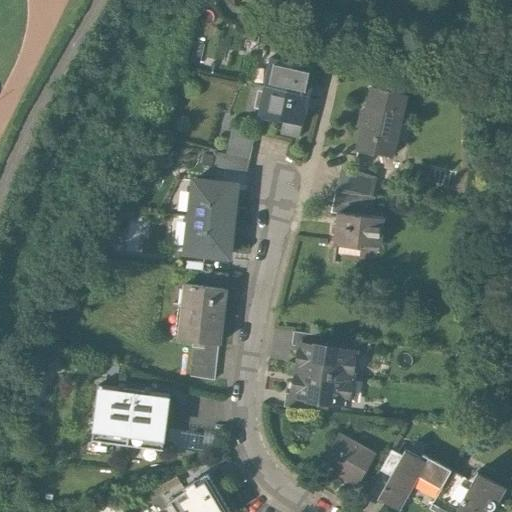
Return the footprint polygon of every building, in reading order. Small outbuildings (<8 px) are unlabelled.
[(271,59),(265,86),(309,95),(315,68),(271,59)] [(451,76),(431,74),(430,85),(436,85),(435,91),(448,93),(451,76)] [(304,122),(309,95),(265,86),(260,112),(304,122)] [(412,95),(375,86),(369,110),(365,109),(360,127),(364,127),(359,147),(396,156),(412,95)] [(257,134),(234,129),(228,154),(219,152),(216,165),(249,172),(257,134)] [(381,178),(347,170),(341,193),(344,193),(337,212),(345,213),(375,217),(381,199),(377,198),(381,178)] [(219,181),(199,179),(196,216),(238,221),(242,188),(219,186),(219,181)] [(391,219),(375,217),(345,213),(340,246),(386,252),(391,219)] [(235,251),(238,221),(196,216),(192,252),(211,254),(213,249),(235,251)] [(176,338),(206,342),(219,343),(221,344),(227,290),(182,285),(176,338)] [(297,346),(298,343),(319,346),(320,336),(293,332),(291,345),(297,346)] [(193,347),(190,376),(214,379),(219,343),(206,342),(205,348),(193,347)] [(297,346),(294,372),(353,380),(357,351),(319,346),(298,343),(297,346)] [(349,409),(353,380),(294,372),(290,401),(349,409)] [(125,447),(132,392),(97,387),(89,443),(125,447)] [(168,397),(132,392),(125,447),(161,452),(168,397)] [(340,432),(320,469),(356,488),(376,452),(340,432)] [(406,450),(378,499),(399,511),(419,477),(427,462),(420,458),(406,450)] [(422,454),(420,458),(427,462),(419,477),(439,489),(450,470),(422,454)] [(429,508),(434,511),(433,511),(486,511),(492,503),(496,506),(502,496),(505,490),(476,474),(454,511),(448,511),(431,502),(429,508)] [(183,490),(186,495),(170,503),(174,511),(226,511),(207,477),(183,490)]
